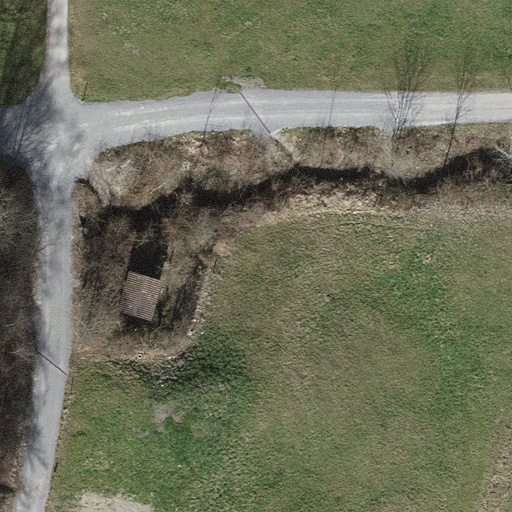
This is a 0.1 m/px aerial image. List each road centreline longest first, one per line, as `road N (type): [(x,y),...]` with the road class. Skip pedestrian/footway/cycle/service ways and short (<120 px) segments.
road 1 (track): [(511,101),(0,132)]
road 2 (track): [(56,130),(50,401),(26,511)]
